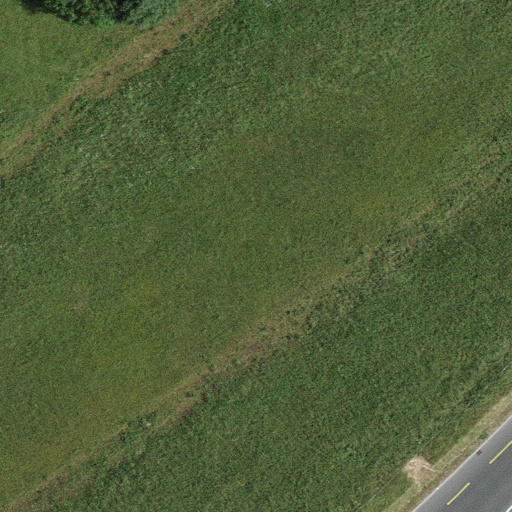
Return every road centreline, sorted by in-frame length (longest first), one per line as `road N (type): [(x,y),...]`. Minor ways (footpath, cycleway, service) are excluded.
road 1 (motorway): [(0,428),(346,166),(511,19)]
road 2 (motorway): [(339,0),(263,69),(0,262)]
